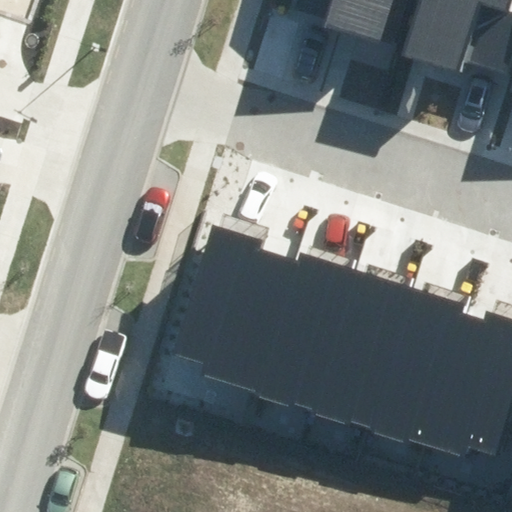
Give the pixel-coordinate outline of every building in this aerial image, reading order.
[(329,0),(321,26),(382,45),(396,0),(329,0)] [(511,0),(419,0),(402,55),(459,72),(481,4),(507,12),(511,0)] [(261,241),(212,225),(171,354),(202,364),(198,375),(256,393),(298,261),(258,248),(261,241)] [(313,411),(357,271),(300,253),(298,261),(256,393),(313,411)] [(414,289),(357,271),(313,411),(369,428),(414,289)] [(463,305),(414,289),(369,428),(418,443),(460,312),(463,305)] [(483,320),(460,312),(418,443),(464,458),(468,447),(493,455),(511,398),(511,318),(487,310),(483,320)]
